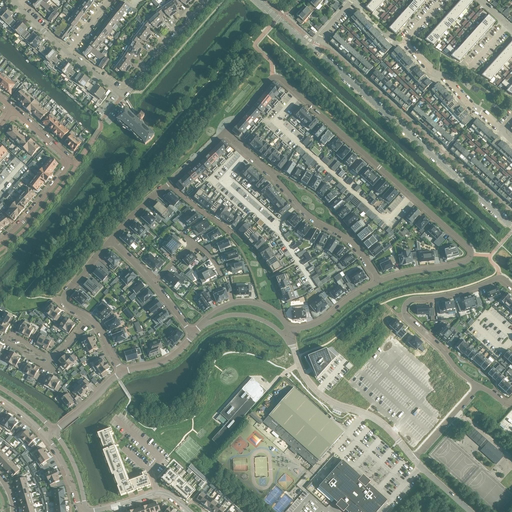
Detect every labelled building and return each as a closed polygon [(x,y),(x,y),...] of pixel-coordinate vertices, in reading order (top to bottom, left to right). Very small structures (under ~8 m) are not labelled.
[(47,4),(42,0),(37,0),(33,6),(35,9),(41,4),(46,9),(49,6),(47,4)] [(93,2),(90,0),(83,0),(83,1),(94,9),(95,8),(92,5),(92,6),(91,5),(92,4),(93,2)] [(168,0),(169,0),(165,3),(173,15),(177,12),(176,7),(175,6),(178,4),(174,0),(168,0)] [(319,5),(314,0),(310,0),(308,2),(311,5),(309,7),(313,11),(319,5)] [(380,5),(373,0),(372,0),(370,3),(376,9),(380,5)] [(421,6),(414,0),(411,4),(417,10),(421,6)] [(469,5),(463,0),(460,0),(458,3),(465,9),(469,5)] [(94,9),(83,1),(79,5),(87,11),(88,9),(89,8),(90,9),(92,10),(94,9)] [(132,9),(122,2),(121,4),(120,5),(119,4),(116,2),(115,4),(128,14),(132,9)] [(158,7),(157,8),(163,15),(165,13),(166,14),(170,17),(173,15),(165,3),(162,5),(161,5),(160,4),(159,4),(159,6),(158,7)] [(376,9),(370,3),(366,8),(372,14),(376,9)] [(465,9),(458,3),(455,7),(462,13),(465,9)] [(128,14),(115,4),(114,5),(116,8),(117,7),(117,8),(117,9),(115,11),(123,16),(126,12),(128,14)] [(417,10),(411,4),(407,8),(414,14),(417,10)] [(87,11),(79,5),(76,9),(87,18),(88,16),(86,14),(85,14),(85,12),(87,11)] [(59,14),(49,6),(46,9),(52,14),(48,20),(51,22),(59,14)] [(305,6),(300,11),(307,18),(313,11),(309,7),(308,9),(305,6)] [(462,13),(455,7),(451,11),(458,17),(462,13)] [(153,12),(150,15),(160,26),(164,22),(161,18),(161,17),(163,15),(157,8),(156,9),(154,10),(153,9),(153,10),(153,11),(153,12)] [(414,14),(407,8),(404,12),(410,18),(414,14)] [(511,12),(507,8),(503,13),(507,17),(511,12)] [(87,18),(76,9),(73,14),(80,19),(81,17),(83,16),(83,17),(83,18),(86,19),(87,18)] [(11,12),(8,11),(0,20),(4,23),(3,24),(7,27),(13,20),(10,18),(12,16),(10,14),(11,12)] [(123,16),(115,11),(114,13),(113,14),(112,13),(110,11),(108,12),(119,21),(123,16)] [(307,18),(300,11),(296,15),(299,18),(297,21),(301,25),(307,18)] [(458,17),(451,11),(447,15),(454,22),(458,17)] [(119,21),(108,12),(107,14),(110,16),(111,16),(110,18),(109,19),(116,25),(119,21)] [(351,18),(355,22),(362,16),(358,12),(351,18)] [(410,18),(404,12),(400,16),(407,22),(410,18)] [(80,19),(73,14),(70,18),(81,26),(81,25),(79,22),(79,23),(78,22),(79,21),(80,19)] [(160,26),(150,15),(147,18),(145,17),(144,17),(145,19),(144,21),(143,21),(150,27),(152,26),(157,29),(160,26)] [(454,22),(447,15),(444,19),(451,26),(454,22)] [(488,15),(484,19),(492,26),(495,22),(488,15)] [(362,16),(355,22),(358,26),(365,20),(362,16)] [(407,22),(400,16),(396,20),(403,26),(407,22)] [(81,26),(70,18),(66,22),(63,19),(74,28),(75,26),(76,25),(77,26),(76,26),(79,28),(81,26)] [(74,28),(63,19),(61,22),(62,22),(60,25),(70,32),(74,28)] [(116,25),(109,19),(107,21),(106,22),(106,21),(103,20),(102,21),(113,29),(116,25)] [(451,26),(444,19),(440,23),(447,30),(451,26)] [(492,26),(484,19),(481,23),(488,30),(492,26)] [(16,23),(13,20),(7,27),(10,30),(12,28),(16,32),(15,33),(23,24),(21,22),(20,22),(18,21),(16,23)] [(365,20),(358,26),(362,30),(369,24),(365,20)] [(403,26),(396,20),(393,24),(399,30),(403,26)] [(113,29),(102,21),(101,23),(103,25),(104,25),(104,26),(102,28),(110,33),(113,29)] [(139,24),(140,25),(140,26),(137,29),(149,38),(152,34),(149,30),(148,30),(150,27),(143,21),(142,23),(141,23),(139,23),(139,24)] [(447,30),(440,23),(436,27),(443,34),(447,30)] [(488,30),(481,23),(477,28),(484,34),(488,30)] [(26,26),(23,24),(15,33),(19,37),(18,38),(22,41),(28,33),(25,31),(27,29),(25,27),(26,26)] [(369,24),(362,30),(366,34),(373,28),(369,24)] [(399,30),(393,24),(389,28),(396,34),(399,30)] [(70,32),(60,25),(59,27),(58,26),(58,25),(56,28),(67,36),(70,32)] [(443,34),(436,27),(433,31),(440,38),(443,34)] [(67,36),(56,28),(54,31),(55,31),(55,30),(56,31),(54,33),(64,41),(67,36)] [(110,33),(102,28),(101,30),(100,31),(99,30),(97,28),(95,29),(106,38),(110,33)] [(373,28),(366,34),(369,38),(376,32),(373,28)] [(484,34),(477,28),(474,32),(481,38),(484,34)] [(106,38),(95,29),(95,30),(94,31),(97,33),(98,34),(97,35),(96,36),(103,42),(106,38)] [(149,38),(137,29),(135,33),(134,32),(133,32),(132,32),(132,34),(132,36),(131,37),(139,42),(140,39),(141,40),(146,42),(149,38)] [(440,38),(433,31),(429,35),(437,42),(437,41),(440,38)] [(376,32),(369,38),(373,42),(380,36),(376,32)] [(481,38),(474,32),(470,36),(477,42),(481,38)] [(31,36),(28,33),(22,41),(25,44),(26,43),(30,46),(38,38),(36,35),(35,36),(33,34),(31,36)] [(329,42),(334,46),(340,39),(336,35),(329,42)] [(437,42),(429,35),(425,40),(434,45),(437,42)] [(103,42),(96,36),(94,38),(93,40),(93,39),(93,38),(90,37),(89,38),(100,46),(103,42)] [(380,36),(373,42),(377,46),(384,40),(380,36)] [(477,42),(470,36),(466,40),(473,46),(477,42)] [(139,42),(131,37),(131,38),(129,39),(128,39),(128,40),(128,41),(129,42),(127,46),(140,53),(142,48),(138,44),(137,44),(139,42)] [(41,39),(38,38),(30,46),(34,50),(33,51),(36,54),(43,47),(40,44),(42,42),(40,40),(41,39)] [(100,46),(89,38),(88,40),(90,42),(91,42),(90,43),(89,45),(96,51),(100,46)] [(340,39),(334,46),(338,49),(344,42),(340,39)] [(384,40),(377,46),(381,50),(387,43),(384,40)] [(466,40),(463,44),(470,50),(473,46),(466,40)] [(344,42),(338,49),(342,53),(348,46),(344,42)] [(387,43),(381,50),(384,54),(391,48),(387,43)] [(463,44),(459,48),(466,54),(470,50),(463,44)] [(96,51),(89,45),(82,54),(85,57),(90,52),(96,56),(99,53),(96,51)] [(456,52),(449,45),(448,46),(462,58),(466,54),(459,48),(456,52)] [(140,53),(127,46),(125,49),(124,49),(123,49),(122,49),(123,51),(123,53),(122,53),(130,58),(131,55),(132,56),(137,56),(140,53)] [(348,46),(342,53),(346,57),(352,50),(348,46)] [(462,58),(448,46),(446,48),(453,54),(451,56),(459,62),(462,58)] [(46,49),(43,47),(36,54),(40,57),(41,56),(45,60),(53,51),(51,48),(50,49),(48,47),(46,49)] [(391,54),(395,58),(402,52),(398,48),(391,54)] [(352,50),(346,57),(350,60),(356,53),(352,50)] [(55,52),(53,51),(45,60),(49,63),(48,65),(52,68),(59,61),(55,58),(57,56),(55,54),(55,52)] [(511,57),(504,51),(500,55),(507,61),(511,57)] [(402,52),(395,58),(398,62),(405,56),(402,52)] [(109,60),(99,53),(96,56),(102,61),(99,67),(102,69),(109,60)] [(130,58),(122,53),(122,54),(120,55),(119,55),(119,57),(120,57),(117,61),(129,69),(132,66),(129,61),(128,61),(130,58)] [(356,53),(350,60),(354,64),(360,57),(356,53)] [(507,61),(500,55),(497,59),(504,65),(507,61)] [(405,56),(398,62),(402,66),(409,60),(405,56)] [(360,57),(354,64),(358,68),(364,60),(360,57)] [(504,65),(497,59),(493,63),(500,69),(504,65)] [(364,60),(358,68),(362,71),(368,64),(364,60)] [(409,60),(402,66),(406,70),(413,64),(409,60)] [(62,63),(59,61),(52,68),(56,71),(57,70),(62,73),(69,64),(67,62),(66,63),(63,61),(62,63)] [(129,69),(117,61),(114,64),(113,63),(112,64),(112,65),(112,67),(111,68),(118,73),(120,71),(121,71),(126,73),(129,69)] [(500,69),(493,63),(489,67),(496,73),(500,69)] [(71,65),(69,64),(62,73),(66,77),(65,78),(69,81),(75,73),(72,71),(73,68),(71,67),(71,65)] [(368,64),(362,71),(366,75),(372,68),(368,64)] [(413,64),(406,70),(410,74),(417,68),(413,64)] [(496,73),(489,67),(486,71),(493,78),(494,77),(493,77),(496,73)] [(417,68),(410,74),(413,78),(420,71),(417,68)] [(370,78),(374,82),(380,75),(376,71),(370,78)] [(420,71),(413,78),(417,82),(424,75),(420,71)] [(493,78),(486,71),(482,76),(490,81),(493,78)] [(78,75),(75,73),(69,81),(72,83),(73,82),(78,86),(85,76),(83,74),(82,75),(79,73),(78,75)] [(380,75),(374,82),(378,86),(384,78),(380,75)] [(424,75),(417,82),(421,86),(428,79),(424,75)] [(0,86),(4,89),(12,80),(8,76),(0,85),(0,86)] [(87,77),(85,76),(78,86),(82,89),(81,90),(85,93),(91,85),(88,82),(89,80),(87,79),(87,77)] [(384,78),(378,86),(382,89),(388,82),(384,78)] [(428,79),(421,86),(425,90),(431,83),(428,79)] [(13,87),(15,85),(16,84),(16,83),(12,80),(4,89),(9,93),(11,95),(13,92),(11,90),(12,88),(13,87)] [(511,86),(504,80),(501,83),(508,89),(506,91),(511,94),(511,87),(511,86)] [(274,82),(271,86),(278,92),(281,88),(274,82)] [(388,82),(382,89),(386,93),(392,86),(388,82)] [(431,90),(435,94),(442,88),(438,84),(431,90)] [(94,87),(91,85),(85,93),(88,95),(89,94),(94,98),(100,88),(99,86),(98,87),(95,85),(94,87)] [(278,92),(271,86),(268,90),(275,96),(274,95),(277,92),(278,92)] [(392,86),(386,93),(390,96),(396,89),(392,86)] [(103,89),(100,88),(94,98),(98,101),(97,103),(100,105),(103,101),(107,97),(104,94),(105,92),(103,91),(103,89)] [(442,88),(435,94),(439,98),(446,92),(442,88)] [(396,89),(390,96),(394,100),(400,93),(396,89)] [(19,101),(27,92),(26,94),(22,90),(20,92),(19,93),(18,95),(15,93),(13,96),(15,98),(19,101)] [(275,96),(268,90),(265,94),(272,100),(275,96)] [(22,106),(32,96),(27,92),(19,101),(23,105),(22,106)] [(446,92),(439,98),(442,102),(449,96),(446,92)] [(400,93),(394,100),(398,104),(404,97),(400,93)] [(272,100),(265,94),(261,98),(268,104),(272,100)] [(27,110),(36,100),(32,96),(22,106),(27,110)] [(449,96),(442,102),(446,106),(453,100),(449,96)] [(404,97),(398,104),(402,107),(408,100),(404,97)] [(265,108),(268,104),(261,98),(258,102),(265,108)] [(30,114),(40,104),(36,100),(27,110),(29,112),(28,113),(30,114)] [(408,100),(402,107),(406,111),(413,104),(408,100)] [(453,100),(446,106),(450,110),(457,104),(453,100)] [(265,108),(258,102),(255,106),(262,112),(265,108)] [(36,117),(44,107),(43,108),(40,105),(40,104),(30,114),(31,115),(32,113),(36,117)] [(457,104),(450,110),(453,114),(460,107),(457,104)] [(49,111),(44,107),(36,117),(40,120),(43,117),(43,118),(45,116),(45,115),(49,111)] [(297,119),(305,111),(300,107),(293,115),(297,119)] [(410,114),(414,118),(420,111),(416,107),(410,114)] [(460,107),(453,114),(457,118),(464,111),(460,107)] [(257,118),(260,114),(253,108),(250,112),(257,118)] [(130,112),(129,112),(125,109),(121,112),(117,119),(123,127),(131,132),(137,139),(145,145),(151,140),(154,135),(150,131),(130,112)] [(301,123),(309,115),(305,111),(297,119),(301,123)] [(420,111),(414,118),(418,122),(424,114),(420,111)] [(464,111),(457,118),(461,122),(468,115),(464,111)] [(257,118),(250,112),(247,116),(253,122),(257,118)] [(46,127),(55,117),(52,114),(51,113),(44,121),(42,123),(46,127)] [(424,114),(418,122),(422,125),(428,118),(424,114)] [(305,126),(313,118),(309,115),(301,123),(305,126)] [(468,115),(461,122),(465,126),(472,119),(468,115)] [(253,122),(247,116),(243,119),(249,125),(252,121),(253,122)] [(51,131),(58,123),(59,122),(55,118),(55,117),(46,127),(47,127),(50,129),(51,130),(50,131),(51,131)] [(313,118),(305,126),(310,131),(317,122),(313,118)] [(428,118),(422,125),(426,129),(432,122),(428,118)] [(249,125),(243,119),(240,123),(246,129),(249,125)] [(471,127),(475,131),(481,124),(477,120),(471,127)] [(432,122),(426,129),(430,132),(436,125),(432,122)] [(57,135),(65,126),(64,127),(60,123),(59,124),(52,132),(57,136),(57,135)] [(246,129),(240,123),(236,127),(242,132),(246,129)] [(317,138),(325,129),(320,124),(312,133),(317,138)] [(481,124),(475,131),(479,134),(485,127),(481,124)] [(436,125),(430,132),(434,136),(440,129),(436,125)] [(10,137),(17,130),(13,126),(6,133),(10,137)] [(69,131),(65,126),(57,135),(57,136),(61,139),(69,131)] [(242,132),(236,127),(233,131),(239,136),(242,132)] [(485,127),(479,134),(483,138),(489,131),(485,127)] [(440,129),(434,136),(438,140),(444,132),(440,129)] [(13,143),(21,134),(17,130),(10,137),(9,139),(13,143)] [(76,139),(73,136),(75,134),(72,130),(66,137),(68,139),(64,143),(69,147),(76,139)] [(324,145),(325,145),(328,142),(333,137),(333,136),(333,137),(332,136),(331,136),(330,135),(331,134),(329,132),(328,132),(328,131),(327,131),(321,139),(322,139),(320,141),(321,141),(322,142),(322,143),(323,144),(323,143),(324,145)] [(489,131),(483,138),(487,141),(493,134),(489,131)] [(444,132),(438,140),(442,143),(449,136),(444,132)] [(26,137),(25,137),(21,134),(13,143),(17,147),(18,146),(26,137)] [(493,134),(487,141),(491,145),(497,138),(493,134)] [(259,139),(254,135),(248,143),(253,147),(260,137),(259,139)] [(25,147),(31,140),(26,136),(25,137),(26,137),(18,146),(23,150),(23,149),(25,147)] [(306,145),(311,139),(308,136),(303,142),(306,145)] [(449,136),(442,143),(446,147),(453,140),(449,136)] [(78,137),(76,139),(69,147),(70,148),(69,149),(72,151),(72,150),(74,151),(77,147),(78,147),(80,149),(85,144),(83,142),(83,141),(78,137)] [(257,151),(265,141),(260,137),(253,147),(257,151)] [(336,139),(336,138),(329,146),(331,148),(330,148),(333,151),(334,150),(335,152),(336,152),(342,145),(340,143),(340,142),(336,139)] [(497,138),(491,145),(495,148),(501,142),(497,138)] [(27,152),(35,144),(31,140),(25,147),(23,149),(27,152)] [(230,147),(223,141),(220,144),(226,151),(230,147)] [(262,154),(269,144),(265,141),(257,151),(262,154)] [(501,142),(495,148),(499,152),(505,145),(501,142)] [(450,150),(454,154),(461,147),(456,143),(450,150)] [(32,156),(39,148),(35,144),(27,152),(32,156)] [(226,151),(220,144),(216,148),(222,155),(223,154),(222,154),(225,150),(226,151)] [(266,158),(274,148),(269,144),(262,154),(266,158)] [(0,145),(0,152),(6,157),(9,153),(0,145)] [(505,145),(499,152),(503,156),(509,149),(505,145)] [(337,155),(342,160),(351,150),(345,146),(337,155)] [(461,147),(454,154),(459,158),(465,151),(461,147)] [(222,155),(216,148),(212,152),(219,158),(222,155)] [(271,161),(278,151),(274,148),(266,158),(271,161)] [(511,151),(509,149),(503,156),(507,159),(511,154),(511,151)] [(275,165),(282,156),(278,153),(279,152),(278,151),(271,161),(275,165)] [(465,151),(459,158),(463,162),(469,155),(465,151)] [(219,158),(212,152),(209,155),(215,162),(219,158)] [(352,153),(344,162),(349,167),(357,158),(352,153)] [(215,162),(209,155),(205,159),(211,165),(215,162)] [(469,155),(463,162),(467,166),(473,158),(469,155)] [(287,160),(282,156),(275,165),(280,169),(287,160)] [(49,157),(46,162),(55,169),(58,164),(55,162),(55,161),(53,160),(50,158),(49,157)] [(473,158),(467,166),(471,169),(478,162),(473,158)] [(211,165),(205,159),(201,162),(208,169),(211,165)] [(360,160),(352,169),(357,174),(365,165),(360,160)] [(296,166),(296,165),(289,161),(289,162),(290,162),(284,171),(283,171),(290,175),(290,174),(295,165),(296,166)] [(55,169),(46,162),(42,166),(43,167),(51,173),(55,169)] [(478,162),(471,169),(476,173),(482,166),(478,162)] [(206,171),(200,164),(196,168),(202,174),(206,171)] [(42,166),(41,165),(38,170),(39,171),(49,179),(51,176),(51,177),(53,174),(51,173),(43,167),(42,166)] [(245,178),(252,170),(248,166),(241,173),(245,177),(245,178)] [(482,166),(476,173),(480,177),(486,170),(482,166)] [(304,171),(298,167),(292,177),(294,178),(296,179),(298,180),(304,171)] [(367,181),(374,173),(368,167),(361,176),(367,181)] [(202,174),(196,168),(192,171),(198,178),(202,174)] [(248,183),(256,173),(252,170),(245,178),(249,182),(248,182),(248,183)] [(486,170),(480,177),(484,181),(490,174),(486,170)] [(49,179),(39,171),(35,175),(36,176),(44,182),(45,183),(49,179)] [(198,178),(192,171),(188,174),(194,181),(198,178)] [(313,174),(307,171),(300,182),(306,185),(313,174)] [(252,186),(260,177),(256,173),(248,183),(252,186)] [(380,178),(374,173),(367,181),(373,187),(380,178)] [(194,181),(188,174),(184,178),(190,185),(191,184),(194,181)] [(490,174),(484,181),(488,185),(495,178),(490,174)] [(44,182),(36,176),(33,180),(41,187),(44,182)] [(257,189),(265,181),(260,177),(252,186),(253,186),(257,189)] [(321,181),(315,177),(309,187),(315,191),(321,181)] [(190,185),(184,178),(180,181),(187,188),(190,185)] [(495,178),(488,185),(493,188),(499,181),(495,178)] [(33,180),(31,179),(27,183),(36,190),(37,191),(41,187),(33,180)] [(187,188),(180,181),(176,185),(182,191),(186,187),(186,188),(187,188)] [(388,186),(383,181),(375,190),(380,195),(388,186)] [(499,181),(493,188),(497,192),(503,185),(499,181)] [(271,188),(267,183),(258,191),(262,195),(263,195),(271,188)] [(330,187),(324,183),(317,192),(322,197),(330,187)] [(503,185),(497,192),(501,196),(507,189),(503,185)] [(36,195),(26,186),(23,190),(32,199),(36,195)] [(198,201),(204,193),(205,191),(201,188),(193,198),(198,201)] [(266,199),(274,192),(271,188),(263,195),(266,199)] [(385,201),(388,204),(398,194),(391,188),(383,197),(386,199),(385,201)] [(507,189),(501,196),(505,200),(511,193),(507,189)] [(32,199),(23,190),(19,195),(28,203),(32,199)] [(271,202),(278,196),(274,192),(266,199),(267,199),(267,198),(271,202)] [(336,197),(332,192),(324,198),(329,203),(336,197)] [(179,201),(170,193),(167,196),(165,198),(167,201),(171,204),(168,207),(174,211),(174,212),(177,209),(174,206),(179,201)] [(202,204),(207,198),(208,196),(204,193),(198,201),(202,204)] [(28,203),(19,195),(15,199),(24,207),(28,203)] [(274,207),(281,200),(278,196),(271,202),(274,206),(273,207),(274,207)] [(206,207),(210,201),(207,198),(202,204),(206,207)] [(24,207),(15,199),(11,203),(21,212),(25,208),(24,207)] [(210,210),(216,202),(212,199),(210,201),(206,207),(210,210)] [(344,204),(339,199),(331,206),(335,211),(344,204)] [(277,211),(285,204),(281,200),(274,207),(277,211)] [(174,211),(168,207),(166,209),(159,202),(153,208),(165,219),(170,213),(171,214),(174,211)] [(214,213),(220,205),(216,202),(210,210),(214,213)] [(21,212),(11,203),(7,207),(17,217),(21,212)] [(289,208),(285,204),(277,211),(278,211),(281,215),(289,208)] [(222,219),(227,211),(229,208),(224,205),(217,215),(222,219)] [(17,217),(7,207),(3,211),(8,215),(14,221),(17,217)] [(342,219),(350,212),(345,207),(337,214),(339,215),(338,216),(340,217),(342,219)] [(420,214),(414,209),(406,218),(407,218),(405,219),(410,224),(409,225),(411,227),(415,222),(413,221),(414,220),(416,218),(416,217),(420,214)] [(226,221),(231,214),(227,211),(222,219),(226,221)] [(147,212),(141,218),(150,226),(155,220),(159,223),(161,220),(156,215),(154,218),(147,212)] [(190,215),(188,213),(181,218),(187,226),(188,225),(189,225),(198,218),(193,212),(190,215)] [(0,214),(0,220),(5,227),(9,223),(2,213),(0,214)] [(348,227),(357,219),(353,213),(344,221),(348,227)] [(230,224),(234,217),(231,215),(231,214),(226,221),(230,224)] [(301,220),(294,214),(294,215),(288,222),(294,228),(301,221),(301,220)] [(235,227),(241,218),(236,215),(234,217),(230,224),(235,227)] [(419,231),(421,233),(426,229),(423,227),(428,222),(426,220),(423,217),(416,225),(421,230),(419,231)] [(199,224),(198,223),(193,227),(194,230),(196,229),(199,234),(209,227),(205,220),(199,224)] [(355,234),(365,225),(361,220),(353,226),(350,229),(355,234)] [(137,224),(135,223),(131,228),(141,237),(146,231),(147,232),(149,229),(145,225),(143,228),(138,223),(137,224)] [(243,235),(252,227),(247,223),(239,231),(243,235)] [(310,228),(310,227),(304,223),(303,223),(297,233),(303,237),(310,228)] [(373,231),(369,226),(359,235),(360,236),(358,238),(361,242),(373,231)] [(428,232),(436,240),(434,243),(438,247),(444,240),(441,237),(440,236),(442,234),(442,235),(442,234),(439,231),(438,231),(437,229),(436,229),(434,226),(433,226),(428,232)] [(248,240),(257,231),(256,232),(252,227),(243,235),(248,240)] [(215,231),(213,228),(204,233),(206,236),(207,236),(211,241),(221,235),(218,229),(215,231)] [(314,243),(319,233),(313,229),(307,239),(314,243)] [(397,234),(402,239),(408,232),(406,230),(402,234),(399,232),(397,234)] [(252,244),(261,236),(258,232),(257,231),(248,240),(252,244)] [(124,235),(121,238),(123,240),(122,241),(125,243),(126,242),(130,246),(134,241),(137,243),(140,240),(135,236),(133,238),(131,237),(128,234),(128,235),(127,233),(124,236),(124,235)] [(178,238),(174,234),(171,237),(172,237),(167,242),(176,250),(178,249),(179,249),(180,247),(180,246),(181,245),(176,241),(178,238)] [(321,252),(328,237),(326,236),(324,235),(322,234),(315,249),(321,252)] [(257,249),(266,241),(261,236),(252,244),(257,249)] [(373,236),(363,244),(368,249),(377,241),(373,236)] [(328,251),(327,253),(331,256),(335,251),(334,250),(338,243),(332,239),(326,249),(328,251)] [(228,240),(217,244),(219,251),(220,251),(220,253),(221,253),(225,251),(224,249),(230,246),(228,240)] [(176,250),(167,242),(163,247),(160,249),(165,253),(167,251),(172,255),(173,254),(174,254),(175,252),(175,251),(176,250)] [(392,246),(389,243),(383,249),(379,244),(369,252),(374,257),(382,250),(384,253),(392,246)] [(445,249),(441,250),(443,259),(447,258),(447,259),(453,258),(453,257),(458,256),(458,253),(456,249),(457,248),(458,248),(454,245),(454,244),(453,244),(448,246),(449,249),(445,251),(445,249)] [(262,257),(272,251),(271,250),(272,249),(269,245),(259,252),(262,257)] [(347,251),(342,246),(342,247),(331,258),(336,263),(347,252),(347,251)] [(231,250),(225,251),(221,253),(222,256),(225,255),(227,261),(238,258),(236,251),(231,252),(231,250)] [(275,256),(272,251),(262,257),(266,262),(276,255),(275,256)] [(420,253),(421,262),(434,261),(434,258),(438,258),(437,251),(434,251),(434,252),(429,252),(424,252),(424,253),(420,253)] [(114,271),(118,266),(116,264),(120,260),(117,258),(118,257),(115,255),(114,255),(111,252),(110,253),(108,255),(105,258),(108,261),(109,262),(110,263),(111,264),(111,263),(112,264),(111,264),(109,266),(109,267),(114,271)] [(199,261),(203,259),(198,254),(195,256),(192,253),(192,252),(183,260),(183,261),(184,261),(183,262),(185,265),(186,264),(188,266),(197,259),(199,261)] [(418,259),(416,253),(409,254),(409,252),(402,253),(402,255),(399,256),(401,265),(404,264),(404,265),(409,264),(408,263),(412,262),(412,261),(418,259)] [(151,255),(145,261),(154,269),(156,266),(159,269),(164,263),(159,258),(157,260),(151,255)] [(280,261),(276,255),(266,262),(269,268),(280,261)] [(354,261),(355,260),(350,255),(338,265),(342,270),(354,261)] [(380,265),(383,272),(393,267),(392,264),(395,262),(393,257),(389,258),(390,261),(380,265)] [(279,262),(280,261),(269,268),(273,273),(282,267),(279,262)] [(237,262),(226,264),(227,267),(230,266),(232,273),(243,270),(242,263),(237,264),(237,262)] [(102,281),(110,273),(105,269),(103,271),(99,268),(96,270),(93,273),(94,273),(93,274),(102,281)] [(355,285),(366,278),(362,270),(361,271),(360,268),(345,277),(348,283),(352,281),(355,285)] [(185,275),(187,277),(194,271),(192,269),(185,275)] [(207,281),(213,278),(208,269),(202,272),(207,281)] [(124,283),(129,288),(133,284),(131,281),(135,277),(133,276),(134,275),(131,272),(122,280),(125,282),(124,283)] [(165,279),(174,287),(178,282),(181,284),(186,279),(182,276),(181,277),(176,273),(177,274),(175,276),(174,275),(170,273),(165,279)] [(290,280),(287,273),(276,278),(278,284),(290,280)] [(112,286),(119,279),(117,277),(110,284),(112,286)] [(100,289),(102,287),(97,282),(95,284),(89,279),(83,285),(92,293),(98,287),(100,289)] [(291,286),(289,280),(290,280),(278,284),(280,290),(291,286)] [(344,287),(339,280),(337,282),(339,286),(330,293),(330,294),(332,297),(333,297),(335,300),(345,292),(342,289),(344,287)] [(129,297),(133,301),(141,294),(139,291),(145,286),(140,281),(137,284),(136,283),(133,286),(134,286),(131,289),(134,293),(129,297)] [(220,293),(214,295),(217,303),(228,298),(226,293),(227,292),(228,292),(232,291),(228,283),(224,285),(226,288),(224,288),(223,288),(219,290),(220,293)] [(248,285),(248,286),(236,287),(237,295),(237,296),(249,295),(248,291),(251,291),(251,284),(248,285)] [(294,292),(292,285),(291,286),(280,290),(283,296),(293,292),(294,292)] [(497,287),(485,291),(488,299),(500,295),(497,287)] [(141,305),(143,308),(148,304),(146,301),(153,296),(148,290),(139,298),(143,303),(141,305)] [(205,291),(199,296),(201,299),(197,302),(198,303),(204,311),(207,309),(211,306),(209,303),(212,301),(211,301),(205,292),(205,291)] [(87,300),(88,301),(90,298),(86,294),(84,296),(81,294),(80,295),(77,292),(73,296),(74,297),(73,298),(75,300),(74,301),(78,304),(79,303),(82,305),(87,300)] [(295,298),(293,292),(283,296),(285,302),(295,298)] [(510,297),(506,293),(499,301),(504,305),(510,297)] [(325,298),(321,294),(319,296),(321,298),(311,306),(316,313),(317,313),(319,311),(321,312),(321,311),(324,309),(325,309),(324,307),(326,305),(327,305),(326,304),(323,300),(325,299),(325,298)] [(474,296),(467,298),(471,309),(477,307),(482,305),(480,298),(475,300),(474,296)] [(462,304),(457,305),(459,312),(464,311),(471,309),(467,298),(460,300),(462,304)] [(161,306),(157,300),(147,308),(151,313),(149,315),(151,318),(158,313),(156,310),(161,306)] [(112,311),(103,301),(97,308),(99,310),(100,311),(97,314),(97,315),(102,320),(111,312),(112,311)] [(443,312),(455,309),(453,302),(442,304),(442,307),(439,308),(440,315),(444,314),(443,312)] [(46,305),(42,310),(45,312),(44,313),(48,317),(56,308),(51,304),(49,307),(46,305)] [(428,305),(417,306),(417,315),(429,314),(429,316),(434,316),(434,308),(429,308),(428,305)] [(308,312),(308,306),(298,307),(299,310),(292,311),(292,312),(292,314),(293,317),(293,320),(306,319),(306,318),(305,313),(308,312)] [(56,308),(48,317),(52,321),(54,320),(56,322),(60,317),(58,315),(60,312),(58,310),(57,308),(56,308)] [(123,311),(130,319),(134,316),(127,308),(123,311)] [(153,327),(156,330),(163,325),(161,322),(169,316),(165,311),(155,318),(159,323),(153,327)] [(6,312),(0,322),(9,326),(10,324),(8,323),(12,315),(6,312)] [(117,318),(115,315),(110,318),(111,321),(105,324),(109,331),(120,325),(116,319),(117,318)] [(65,317),(58,328),(63,331),(70,321),(65,317)] [(396,319),(394,321),(391,319),(388,323),(390,325),(390,326),(397,332),(396,333),(401,338),(406,333),(401,328),(403,326),(400,323),(399,322),(398,322),(396,319)] [(21,321),(18,326),(20,328),(19,331),(21,333),(23,335),(23,334),(24,334),(30,323),(25,320),(24,323),(21,321)] [(70,321),(63,331),(68,334),(72,329),(73,328),(75,325),(72,323),(73,322),(71,321),(70,321)] [(139,321),(134,323),(138,332),(143,330),(139,321)] [(441,321),(437,327),(440,330),(437,333),(442,338),(450,329),(445,324),(441,321)] [(0,334),(2,335),(3,332),(5,333),(9,326),(0,322),(0,334)] [(30,323),(24,334),(29,337),(31,334),(34,336),(37,330),(29,326),(30,324),(30,323)] [(126,333),(124,328),(117,331),(118,334),(112,336),(113,341),(115,341),(116,343),(118,342),(118,343),(122,342),(122,340),(125,339),(123,334),(126,333)] [(171,336),(167,333),(163,338),(167,345),(171,340),(175,343),(176,342),(177,342),(180,338),(179,338),(183,334),(176,329),(171,336)] [(450,329),(442,338),(447,343),(451,339),(454,342),(458,337),(455,334),(450,329)] [(39,333),(36,338),(38,340),(37,343),(42,346),(41,347),(47,337),(39,333)] [(87,336),(82,339),(86,347),(96,342),(93,337),(89,339),(87,336)] [(416,350),(418,348),(423,352),(425,350),(420,345),(422,343),(415,336),(409,343),(416,350)] [(47,337),(41,347),(46,350),(49,346),(52,348),(55,342),(47,337)] [(459,351),(465,343),(461,339),(454,347),(459,351)] [(162,347),(160,341),(149,345),(151,348),(145,350),(147,354),(148,354),(149,357),(161,353),(159,348),(162,347)] [(96,342),(86,347),(90,356),(95,353),(94,350),(95,349),(97,348),(95,343),(96,342)] [(463,354),(469,347),(465,343),(459,351),(463,354)] [(467,357),(474,350),(470,346),(469,347),(463,354),(467,357)] [(141,354),(140,348),(138,349),(136,349),(124,353),(127,362),(138,358),(137,355),(141,354)] [(358,366),(337,390),(347,398),(349,396),(356,402),(358,399),(364,404),(368,399),(366,398),(373,390),(375,392),(392,373),(383,365),(384,363),(369,349),(365,353),(361,349),(351,360),(358,366)] [(472,360),(478,353),(474,350),(467,357),(471,361),(472,360)] [(511,354),(511,353),(509,350),(503,356),(507,360),(511,354)] [(5,354),(2,360),(10,364),(16,354),(11,351),(8,356),(5,354)] [(321,351),(304,358),(319,377),(336,357),(321,351)] [(476,364),(483,356),(479,353),(478,353),(472,360),(476,364)] [(16,354),(10,364),(18,369),(21,363),(19,362),(20,358),(18,357),(18,356),(16,354),(16,355),(16,354)] [(64,355),(63,357),(71,367),(72,367),(70,365),(77,359),(73,355),(70,357),(68,354),(65,356),(65,355),(64,355)] [(480,367),(487,360),(483,356),(476,364),(480,367)] [(63,357),(58,361),(61,365),(59,367),(63,372),(66,370),(67,371),(71,367),(63,357)] [(98,358),(92,362),(97,369),(96,370),(106,364),(103,359),(100,361),(98,358)] [(484,371),(491,364),(487,360),(480,367),(484,371)] [(24,365),(20,371),(28,375),(34,367),(28,364),(26,367),(24,365)] [(106,364),(96,370),(99,376),(101,375),(103,377),(108,374),(106,371),(109,369),(108,366),(107,364),(106,364)] [(34,367),(28,375),(37,380),(40,374),(37,373),(39,370),(36,368),(34,366),(34,367)] [(82,366),(78,369),(84,376),(88,373),(82,366)] [(491,378),(497,372),(493,368),(487,374),(491,378)] [(495,381),(501,375),(497,372),(491,378),(495,381)] [(44,377),(41,383),(44,384),(43,386),(48,389),(55,377),(50,374),(47,379),(44,377)] [(501,375),(495,381),(499,384),(503,380),(504,378),(501,375)] [(55,377),(48,389),(49,389),(50,387),(57,392),(61,386),(58,385),(60,381),(57,380),(58,379),(57,378),(57,379),(55,377)] [(252,378),(242,389),(220,414),(229,421),(225,425),(212,440),(218,445),(267,391),(252,378)] [(85,379),(78,386),(86,394),(91,390),(87,386),(90,384),(85,379)] [(502,389),(507,383),(503,380),(499,384),(498,386),(502,389)] [(505,393),(511,387),(507,383),(502,389),(505,393)] [(78,386),(72,392),(76,397),(79,395),(81,397),(85,393),(86,394),(78,386)] [(340,429),(325,416),(294,388),(263,422),(313,467),(329,449),(344,433),(340,429)] [(68,393),(61,399),(68,408),(74,404),(71,400),(70,398),(69,398),(68,397),(70,395),(68,393)] [(261,424),(264,421),(253,411),(250,414),(261,424)] [(2,417),(0,420),(0,425),(5,429),(4,429),(5,429),(6,428),(13,418),(8,415),(5,419),(2,417)] [(6,428),(5,429),(5,430),(10,433),(11,431),(14,433),(17,428),(15,426),(17,423),(15,421),(15,420),(13,418),(13,419),(13,418),(6,428)] [(111,428),(97,433),(99,439),(100,438),(104,450),(103,451),(112,475),(113,475),(118,486),(117,487),(121,496),(127,494),(134,492),(133,491),(145,487),(151,485),(146,472),(142,473),(143,476),(129,481),(129,482),(128,482),(109,433),(112,432),(111,428)] [(496,464),(504,456),(473,428),(467,434),(483,448),(481,451),(496,464)] [(22,430),(16,437),(23,443),(24,442),(31,434),(27,430),(24,433),(22,430)] [(31,434),(24,442),(31,448),(35,444),(33,441),(36,439),(33,437),(34,436),(32,434),(32,435),(31,434)] [(37,448),(30,453),(35,461),(37,460),(47,453),(43,448),(39,451),(37,448)] [(37,460),(35,461),(41,469),(48,464),(46,461),(49,459),(46,454),(47,454),(47,453),(37,460)] [(5,454),(0,458),(0,465),(0,466),(8,458),(5,454)] [(8,458),(0,466),(2,468),(3,467),(5,469),(12,462),(8,458)] [(376,511),(387,500),(342,460),(319,487),(347,511),(376,511)] [(12,462),(5,469),(6,471),(6,472),(8,474),(16,466),(12,462)] [(16,466),(8,474),(8,473),(12,477),(16,474),(17,475),(19,473),(19,471),(21,469),(17,464),(16,466)] [(50,468),(43,471),(46,480),(48,480),(47,479),(58,475),(56,469),(51,471),(50,468)] [(162,478),(161,479),(162,479),(169,486),(179,476),(178,476),(171,470),(170,469),(170,470),(162,478)] [(58,475),(47,479),(48,480),(51,488),(57,486),(56,483),(59,481),(58,478),(59,478),(58,475)] [(179,476),(169,486),(170,487),(171,486),(178,493),(187,483),(179,476)] [(26,477),(15,481),(17,486),(16,486),(28,483),(26,477)] [(28,483),(16,486),(17,489),(18,491),(28,488),(28,489),(30,488),(28,483)] [(187,483),(178,493),(186,500),(187,500),(195,491),(195,490),(187,483)] [(58,490),(52,491),(53,497),(54,497),(54,496),(64,495),(63,490),(62,490),(61,489),(58,489),(58,490)] [(199,496),(196,500),(200,503),(206,495),(202,492),(199,495),(199,496)] [(29,494),(20,496),(20,499),(20,502),(33,498),(31,493),(29,493),(29,494)] [(206,495),(200,503),(201,503),(204,505),(210,498),(206,495)] [(33,498),(20,502),(21,504),(22,504),(22,507),(32,504),(34,504),(33,498)] [(210,498),(204,505),(207,508),(208,508),(213,501),(210,498)] [(213,501),(208,508),(209,509),(212,511),(219,502),(215,499),(213,501)] [(219,502),(212,511),(213,511),(217,511),(221,507),(222,506),(218,503),(219,502)]
